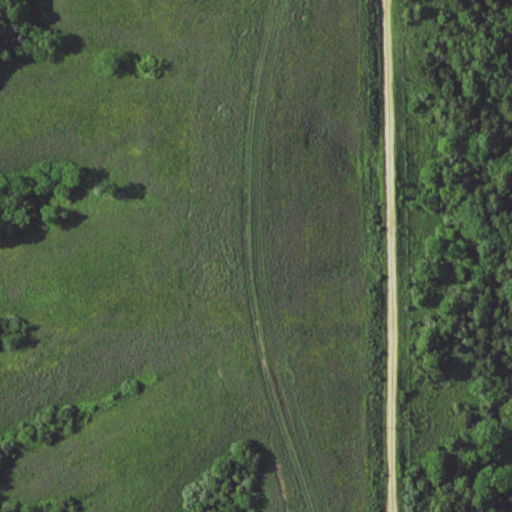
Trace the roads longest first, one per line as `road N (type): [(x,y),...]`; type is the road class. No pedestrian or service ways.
road 1 (track): [(324,511),(273,351),(261,265),(260,112),(279,0)]
road 2 (residential): [(394,511),(390,0)]
